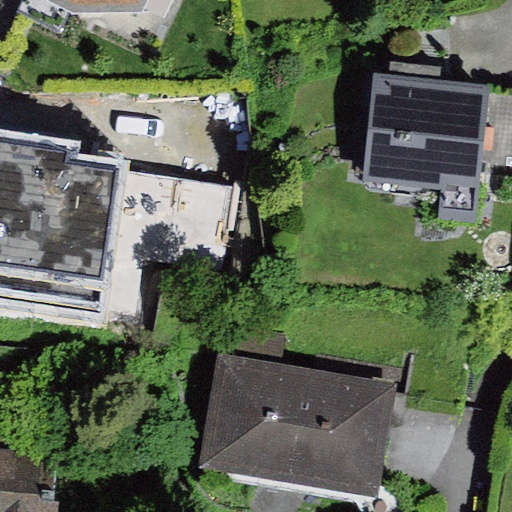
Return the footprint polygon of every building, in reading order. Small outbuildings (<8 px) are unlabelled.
[(28,0),(19,21),(55,38),(66,28),(170,19),(180,0),(28,0)] [(491,95),(369,80),(356,188),(478,203),(491,95)] [(0,297),(99,311),(118,169),(68,162),(70,149),(0,139),(0,297)] [(391,391),(214,363),(195,479),(373,507),(391,391)] [(50,511),(54,447),(0,443),(0,511),(50,511)]
